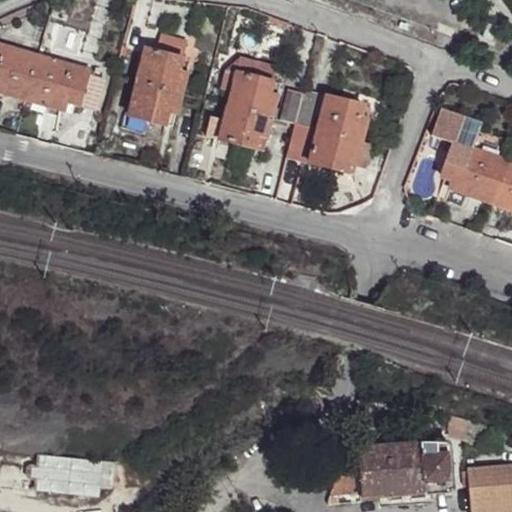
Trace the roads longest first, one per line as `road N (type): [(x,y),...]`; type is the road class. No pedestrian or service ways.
road 1 (residential): [(0,146),(374,238)]
road 2 (residential): [(308,511),(374,238)]
road 3 (residential): [(374,238),(434,60)]
road 4 (residential): [(266,0),(434,60)]
road 5 (residential): [(374,238),(511,280)]
